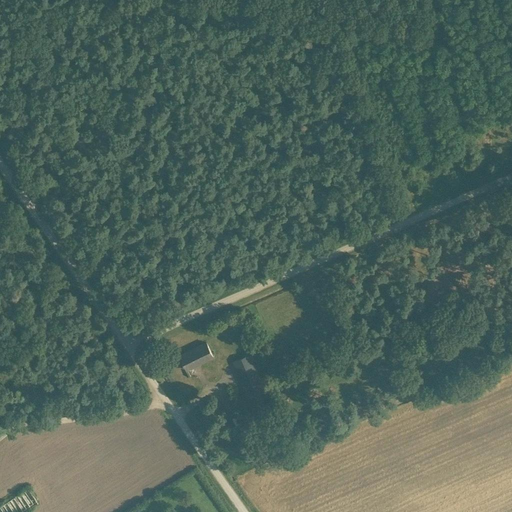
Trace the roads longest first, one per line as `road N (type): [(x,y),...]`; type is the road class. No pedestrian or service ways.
road 1 (unclassified): [(130,346),(511,176)]
road 2 (unclassified): [(130,346),(0,168)]
road 3 (unclassified): [(246,511),(130,346)]
